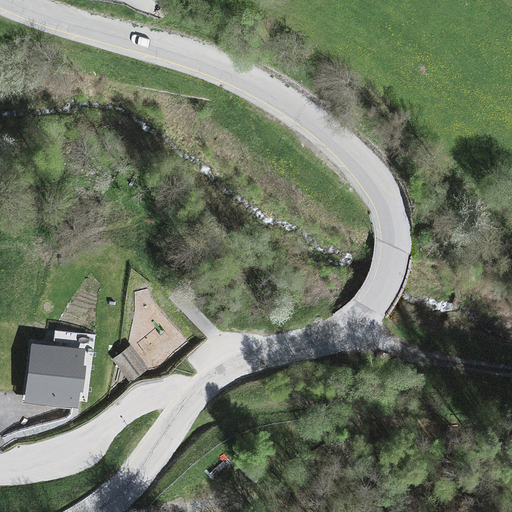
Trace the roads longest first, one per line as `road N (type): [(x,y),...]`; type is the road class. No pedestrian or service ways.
road 1 (tertiary): [(7,0),(261,84),(353,151),(385,193),(395,224),(392,269),(370,309),(336,336),(231,365),(197,390)]
road 2 (track): [(149,456),(244,422),(313,413),(511,417)]
road 3 (residential): [(197,390),(187,386),(144,404),(66,451),(0,465)]
road 4 (tertiary): [(197,390),(121,493),(97,511)]
